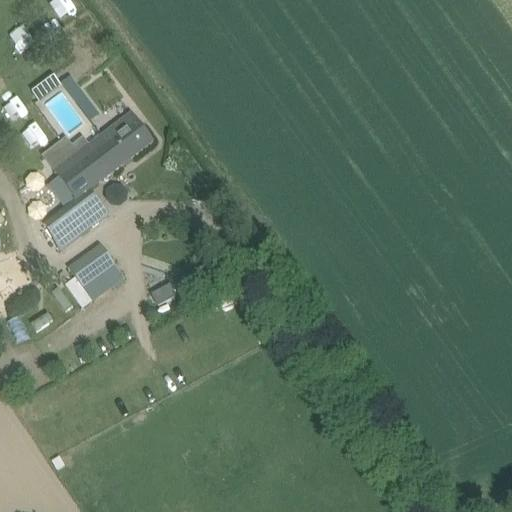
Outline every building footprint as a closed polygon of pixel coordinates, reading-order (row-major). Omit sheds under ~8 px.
[(71,0),(62,0),(51,8),(58,18),(75,6),(71,0)] [(67,83),(63,86),(77,104),(86,97),(72,79),(67,83)] [(115,128),(55,173),(77,202),(85,196),(86,196),(154,144),(137,122),(120,135),(115,128)] [(104,221),(85,196),(77,202),(47,224),(66,249),(104,221)] [(76,280),(84,291),(116,268),(102,247),(69,271),(76,280)] [(208,267),(152,297),(159,309),(215,279),(208,267)]
